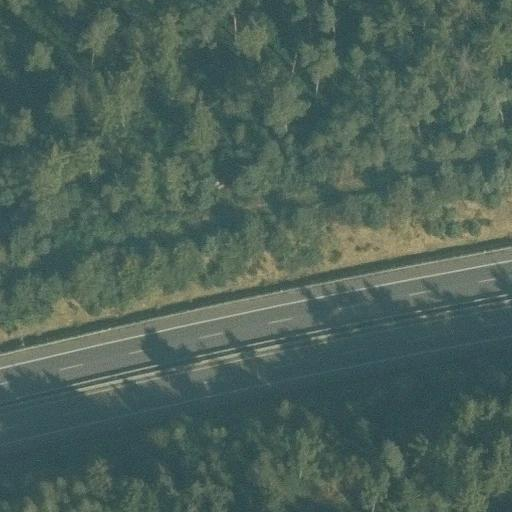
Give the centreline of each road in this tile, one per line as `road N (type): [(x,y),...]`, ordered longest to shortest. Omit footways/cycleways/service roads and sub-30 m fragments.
road 1 (motorway): [(511,264),(0,379)]
road 2 (motorway): [(0,423),(511,311)]
